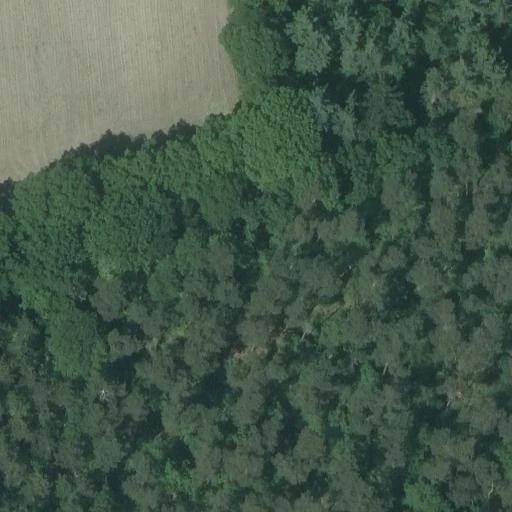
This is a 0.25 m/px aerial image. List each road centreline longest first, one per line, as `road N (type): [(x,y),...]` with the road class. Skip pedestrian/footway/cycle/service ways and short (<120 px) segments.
road 1 (unclassified): [(0,260),(511,104)]
road 2 (track): [(223,511),(181,499),(105,511)]
